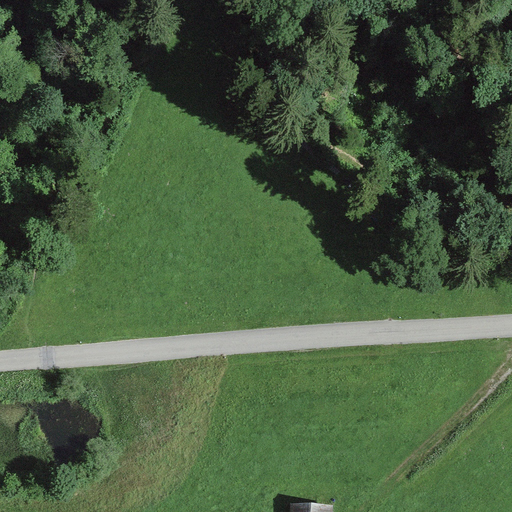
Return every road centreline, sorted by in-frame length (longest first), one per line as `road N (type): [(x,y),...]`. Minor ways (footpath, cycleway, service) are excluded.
road 1 (residential): [(0,362),(511,327)]
road 2 (track): [(511,365),(392,478),(370,511)]
